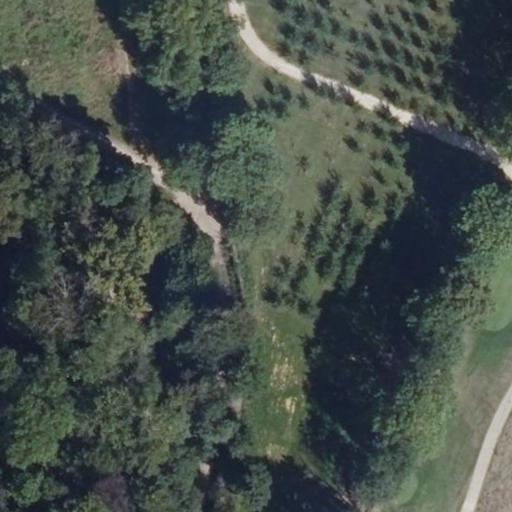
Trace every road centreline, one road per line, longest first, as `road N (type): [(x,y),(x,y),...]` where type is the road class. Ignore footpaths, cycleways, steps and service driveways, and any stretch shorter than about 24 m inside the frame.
road 1 (residential): [(193,0),(193,160),(221,232),(233,426),(217,511)]
road 2 (track): [(243,0),(262,53),(500,157),(511,174)]
